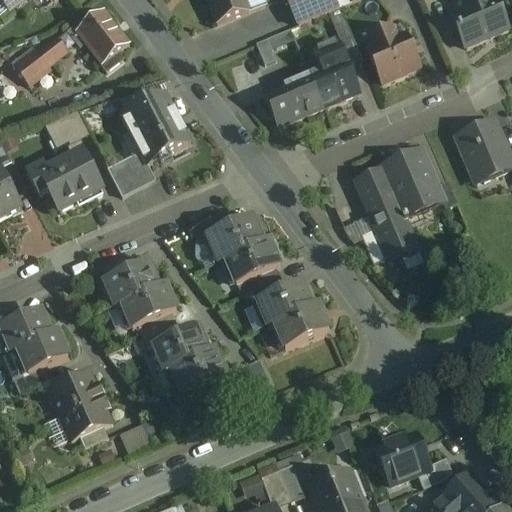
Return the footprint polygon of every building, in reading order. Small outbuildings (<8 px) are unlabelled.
[(60,0),(0,0),(9,13),(25,0),(48,0),(53,6),(60,0)] [(242,0),(204,0),(216,29),(249,16),(243,0),(242,0)] [(333,0),(285,0),(298,30),(328,17),(339,12),(333,0)] [(333,0),(339,12),(360,3),(367,0),(333,0)] [(507,34),(494,2),(492,2),(491,0),(450,0),(458,17),(451,20),(465,52),(507,34)] [(360,3),(339,12),(351,42),(373,32),(360,3)] [(339,12),(328,17),(342,52),(353,47),(351,42),(339,12)] [(103,16),(77,36),(73,32),(67,36),(79,52),(85,48),(102,70),(106,67),(109,71),(119,64),(115,59),(129,49),(103,16)] [(400,31),(379,40),(373,32),(351,42),(353,47),(361,65),(370,61),(382,88),(418,72),(404,39),(403,39),(400,31)] [(37,58),(32,51),(11,68),(31,95),(53,78),(47,71),(66,56),(56,44),(37,58)] [(344,65),(309,79),(323,113),(358,98),(344,65)] [(309,79),(264,99),(272,117),(282,113),(288,128),(323,113),(309,79)] [(164,98),(121,120),(130,138),(136,135),(146,155),(141,158),(147,170),(190,148),(164,98)] [(77,117),(44,129),(51,144),(59,140),(65,152),(89,139),(77,117)] [(494,126),(456,143),(473,184),(492,175),(494,181),(511,173),(511,167),(508,159),(494,126)] [(11,168),(0,147),(0,172),(0,173),(11,168)] [(421,155),(380,173),(381,175),(355,186),(390,269),(418,257),(404,226),(408,224),(407,221),(441,206),(443,209),(444,209),(437,192),(421,155)] [(82,157),(39,180),(59,217),(76,208),(76,207),(100,194),(100,196),(102,195),(82,157)] [(107,174),(121,200),(149,185),(136,159),(107,174)] [(0,173),(0,172),(0,223),(21,213),(0,173)] [(447,187),(437,192),(444,209),(443,209),(445,214),(457,209),(447,187)] [(226,222),(195,235),(200,248),(208,245),(207,243),(230,233),(226,222)] [(230,233),(207,243),(208,245),(218,269),(225,266),(262,249),(251,224),(230,233)] [(262,249),(225,266),(235,291),(236,290),(276,273),(280,272),(268,246),(262,249)] [(135,261),(108,273),(112,284),(140,272),(135,261)] [(112,284),(104,287),(115,313),(121,310),(159,294),(148,268),(140,272),(112,284)] [(276,273),(236,290),(241,301),(255,295),(281,284),(276,273)] [(281,284),(255,295),(259,306),(285,295),(281,284)] [(259,306),(257,307),(267,333),(274,330),(274,329),(311,313),(301,288),(285,295),(259,306)] [(159,294),(121,310),(132,335),(136,333),(172,318),(176,316),(165,291),(159,294)] [(311,313),(274,329),(274,330),(284,354),(328,336),(317,310),(311,313)] [(40,316),(0,333),(9,354),(11,358),(17,356),(27,379),(28,379),(43,373),(67,362),(57,337),(50,340),(40,316)] [(172,318),(136,333),(141,344),(176,329),(172,318)] [(176,329),(141,344),(146,356),(153,353),(153,352),(181,340),(176,329)] [(181,340),(153,352),(153,353),(164,378),(170,375),(170,374),(208,358),(208,357),(197,333),(181,340)] [(0,357),(9,354),(2,338),(0,339),(0,357)] [(208,358),(170,374),(170,375),(181,400),(225,381),(214,355),(208,357),(208,358)] [(269,389),(259,365),(247,371),(257,394),(269,389)] [(247,371),(235,376),(237,381),(232,384),(240,402),(257,394),(247,371)] [(43,373),(28,379),(27,379),(13,385),(18,398),(43,388),(48,385),(43,373)] [(48,385),(43,388),(47,399),(50,398),(82,384),(78,373),(48,385)] [(82,384),(50,398),(60,423),(103,404),(98,393),(96,394),(90,381),(82,384)] [(103,404),(60,423),(71,447),(79,444),(103,433),(111,430),(105,417),(108,416),(103,404)] [(125,455),(149,445),(142,427),(118,437),(125,455)] [(103,433),(79,444),(84,455),(108,444),(103,433)] [(376,455),(391,492),(431,476),(417,439),(376,455)] [(305,502),(292,470),(278,476),(291,507),(305,502)] [(278,476),(260,483),(271,510),(289,503),(290,507),(291,507),(278,476)] [(364,511),(349,476),(306,493),(313,510),(315,509),(316,511),(364,511)] [(443,505),(434,511),(501,511),(503,510),(474,477),(443,505)] [(434,494),(414,511),(434,511),(443,505),(434,494)]
